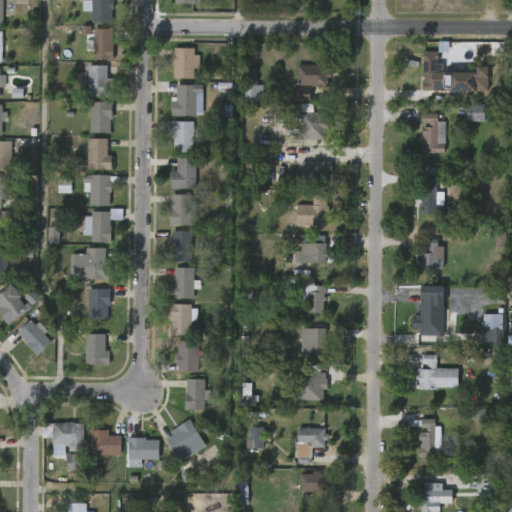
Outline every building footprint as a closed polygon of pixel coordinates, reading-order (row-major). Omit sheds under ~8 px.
[(112,0),(113,10),(112,10),(112,23),(92,23),(92,8),(91,8),(91,0),(112,0)] [(112,41),(112,44),(114,44),(114,60),(93,59),(94,48),(85,48),(86,41),(93,41),(93,28),(113,29),(112,41)] [(196,48),(196,55),(202,55),(202,69),(196,68),(195,79),(175,78),(175,65),(173,65),(173,54),(175,54),(176,48),(196,48)] [(439,51),(438,82),(446,82),(446,91),(423,91),(425,73),(423,73),(424,51),(439,51)] [(328,65),(328,70),(331,70),(331,77),(328,77),(328,86),(297,85),(297,64),(328,65)] [(107,67),(107,78),(113,78),(113,97),(87,95),(87,68),(88,68),(88,65),(107,65),(107,67)] [(263,85),(263,101),(245,100),(245,76),(257,77),(257,85),(263,85)] [(205,86),(205,93),(199,93),(198,116),(174,115),(174,102),(178,102),(178,85),(205,86)] [(110,133),(90,132),(90,101),(113,102),(112,119),(110,119),(110,133)] [(329,118),(329,129),(325,129),(325,140),(300,139),(301,103),(314,103),(313,112),(325,112),(325,118),(329,118)] [(472,121),(467,121),(467,105),(485,104),(486,121),(472,121)] [(2,105),(0,105),(0,135),(2,136),(2,122),(7,122),(8,112),(2,112),(2,105)] [(438,114),(438,121),(446,121),(445,152),(422,152),(422,144),(423,144),(422,114),(438,114)] [(183,121),(196,122),(196,153),(177,153),(177,139),(175,139),(175,121),(183,121)] [(108,145),(107,155),(112,155),(112,170),(87,169),(88,138),(108,138),(108,145)] [(0,141),(9,142),(9,158),(4,158),(3,172),(0,172),(0,141)] [(198,189),(174,189),(174,171),(179,171),(179,159),(199,159),(198,189)] [(328,162),(327,183),(301,181),(301,161),(328,162)] [(441,169),(441,174),(434,174),(434,188),(435,188),(434,204),(441,204),(441,213),(419,213),(419,187),(426,187),(426,183),(419,183),(419,173),(433,174),(433,169),(441,169)] [(120,176),(120,183),(111,183),(110,206),(90,205),(90,192),(83,192),(83,174),(120,176)] [(58,193),(71,193),(71,175),(58,175),(58,193)] [(0,177),(8,178),(8,194),(2,194),(2,209),(0,208),(0,177)] [(326,205),(330,206),(330,214),(326,214),(326,226),(297,225),(297,205),(313,205),(313,193),(326,193),(326,205)] [(193,226),(172,225),(174,195),(193,195),(193,226)] [(110,212),(110,213),(123,213),(123,220),(110,220),(110,226),(112,226),(111,242),(91,242),(91,236),(83,236),(83,229),(78,229),(78,216),(91,216),(91,211),(110,212)] [(0,213),(2,214),(10,215),(9,231),(1,231),(1,245),(0,245),(0,213)] [(194,237),(194,261),(174,261),(173,235),(175,235),(175,230),(194,230),(194,237)] [(436,238),(436,246),(441,246),(441,259),(435,259),(435,272),(418,272),(418,264),(414,264),(414,258),(418,258),(418,252),(427,252),(427,246),(422,246),(422,237),(436,238)] [(326,246),(326,252),(328,252),(328,257),(326,257),(326,263),(296,263),(296,252),(301,252),(301,243),(326,244),(326,246)] [(105,257),(105,261),(111,261),(110,279),(70,277),(71,255),(85,254),(86,248),(105,248),(105,257)] [(0,249),(1,249),(3,255),(11,253),(14,268),(6,270),(8,280),(0,281),(0,249)] [(203,280),(203,289),(196,289),(196,298),(171,298),(171,283),(176,283),(176,267),(197,267),(196,280),(203,280)] [(0,292),(13,283),(23,296),(21,298),(26,304),(37,292),(43,297),(32,310),(30,309),(11,324),(0,310),(0,308),(2,307),(0,304),(0,292)] [(314,284),(314,286),(326,286),(326,301),(324,301),(324,314),(307,313),(308,302),(302,302),(302,293),(305,293),(305,283),(314,284)] [(435,307),(435,327),(441,327),(440,336),(420,336),(420,328),(412,328),(412,318),(416,318),(416,315),(420,315),(420,311),(422,311),(422,286),(444,287),(444,307),(435,307)] [(111,300),(111,306),(107,306),(107,321),(87,320),(88,288),(108,289),(108,294),(111,294),(111,300)] [(200,308),(199,321),(194,321),(193,335),(172,335),(174,321),(172,321),(172,303),(194,304),(193,308),(200,308)] [(502,329),(502,315),(484,314),(483,329),(502,329)] [(31,320),(36,326),(40,322),(49,332),(45,335),(52,342),(36,356),(30,349),(31,348),(17,332),(31,320)] [(491,325),(491,328),(504,328),(504,342),(482,342),(482,332),(480,332),(480,328),(482,328),(482,325),(491,325)] [(327,329),(327,357),(309,356),(309,337),(302,337),(302,329),(327,329)] [(107,343),(107,351),(112,351),(112,366),(87,365),(88,335),(107,335),(107,343)] [(201,341),(200,371),(180,371),(179,355),(181,355),(181,340),(201,341)] [(434,354),(433,367),(455,368),(455,386),(434,386),(434,389),(416,388),(416,380),(413,380),(413,374),(416,374),(416,368),(425,368),(425,363),(420,362),(420,354),(434,354)] [(325,373),(325,379),(327,379),(327,390),(323,390),(323,400),(307,400),(307,381),(304,381),(304,373),(325,373)] [(205,380),(204,411),(184,410),(187,379),(205,380)] [(178,456),(176,457),(166,440),(172,436),(170,432),(190,419),(203,440),(178,456)] [(435,419),(435,437),(437,437),(437,440),(435,440),(435,449),(440,449),(440,459),(419,458),(420,441),(419,441),(419,433),(427,433),(427,429),(408,427),(408,420),(435,419)] [(78,423),(87,423),(86,451),(72,451),(71,450),(71,445),(68,445),(68,452),(84,454),(83,470),(67,470),(68,456),(55,455),(56,422),(69,423),(69,421),(78,422),(78,423)] [(264,450),(263,427),(247,428),(248,451),(264,450)] [(309,427),(309,429),(325,429),(325,435),(328,435),(328,441),(325,441),(324,448),(310,448),(310,464),(297,464),(297,429),(306,429),(306,427),(309,427)] [(109,430),(109,436),(121,436),(121,455),(90,455),(90,430),(109,430)] [(159,440),(158,461),(128,460),(129,444),(127,444),(128,437),(145,438),(145,440),(159,440)] [(321,471),(321,474),(325,474),(325,492),(300,492),(300,474),(313,475),(313,471),(321,471)] [(496,475),(496,495),(480,495),(480,492),(478,492),(478,475),(496,475)] [(434,483),(434,490),(444,490),(444,505),(441,505),(441,511),(421,511),(421,509),(419,509),(420,495),(422,495),(422,491),(424,491),(424,483),(434,483)] [(81,497),(81,504),(86,504),(85,511),(65,511),(66,504),(69,504),(69,497),(81,497)]
